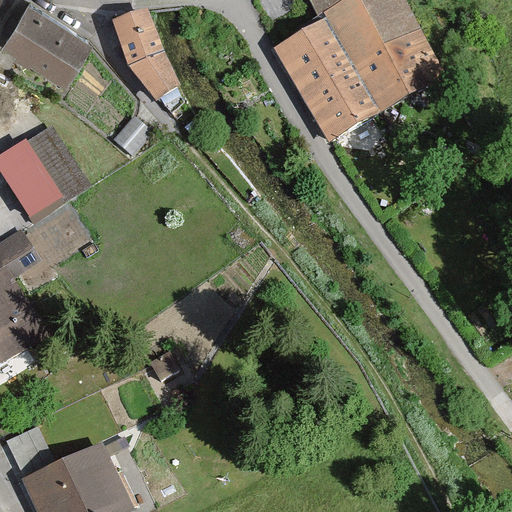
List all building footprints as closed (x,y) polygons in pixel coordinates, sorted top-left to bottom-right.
[(0,0),(0,21),(10,0),(0,0)] [(400,0),(307,0),(322,25),(275,52),(329,143),(445,75),(400,0)] [(26,8),(0,51),(0,56),(67,95),(94,48),(26,8)] [(184,96),(143,9),(109,18),(123,66),(161,110),(184,96)] [(46,130),(0,165),(0,180),(44,237),(97,195),(46,130)] [(16,266),(0,275),(0,378),(62,342),(16,266)] [(121,429),(24,475),(41,511),(134,511),(155,502),(121,429)]
